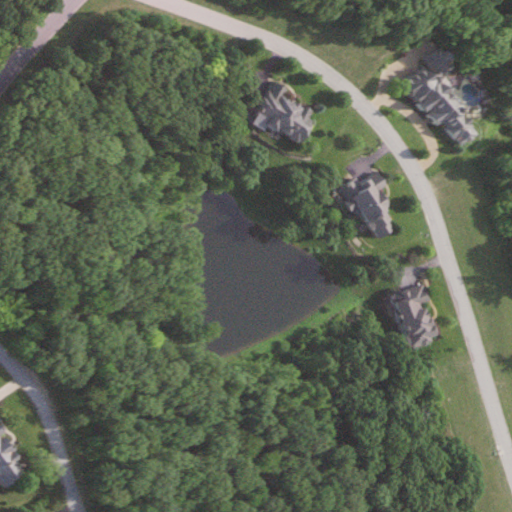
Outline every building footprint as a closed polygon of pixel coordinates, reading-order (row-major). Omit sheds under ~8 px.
[(432,63),(409,77),(450,146),(473,133),(432,63)] [(290,87),(270,79),(253,121),(304,141),(317,109),(286,96),(290,87)] [(339,188),(353,214),(360,210),(376,238),(398,226),(378,190),(388,184),(380,170),(361,181),(359,177),(339,188)] [(392,292),(405,346),(437,338),(429,300),(430,300),(426,284),(392,292)] [(22,459),(0,425),(0,487),(1,489),(25,473),(18,462),(22,459)]
